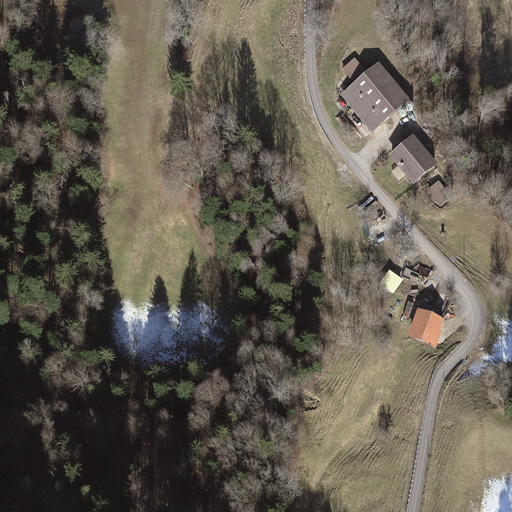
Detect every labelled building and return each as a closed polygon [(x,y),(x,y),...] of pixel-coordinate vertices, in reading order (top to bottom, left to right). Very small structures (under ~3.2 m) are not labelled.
[(378,49),(373,53),(382,64),(387,59),(378,49)] [(344,98),(374,137),(416,104),(385,66),(372,76),(360,60),(346,71),(358,87),(344,98)] [(391,158),(415,188),(442,166),(418,137),(391,158)] [(428,193),(439,208),(451,199),(439,184),(428,193)] [(383,280),(395,289),(404,277),(392,268),(383,280)] [(414,304),(408,302),(403,317),(409,319),(414,304)] [(406,337),(434,348),(444,320),(417,309),(406,337)]
